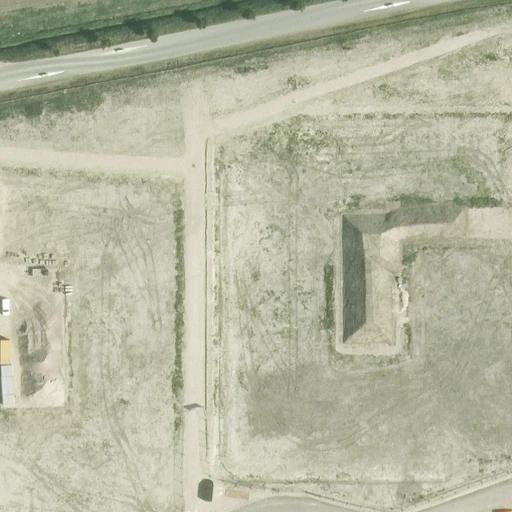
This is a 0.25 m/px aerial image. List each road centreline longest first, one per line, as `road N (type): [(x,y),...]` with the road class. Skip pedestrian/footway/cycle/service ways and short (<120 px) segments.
road 1 (residential): [(209,511),(199,490),(196,39)]
road 2 (residential): [(196,39),(409,0)]
road 3 (residential): [(0,75),(62,60),(100,67),(151,59),(165,45),(196,39)]
